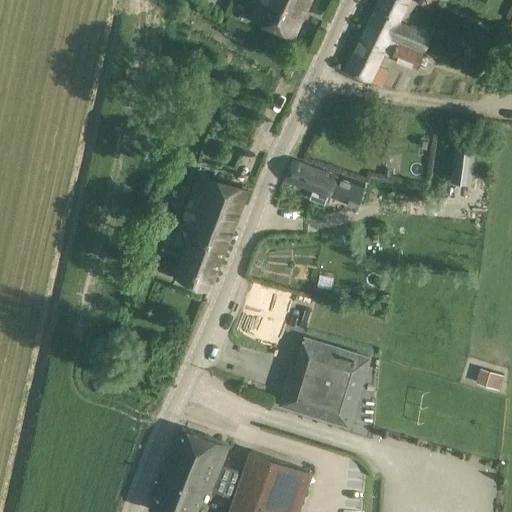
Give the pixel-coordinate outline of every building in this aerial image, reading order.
[(252,16),(276,26),(294,35),(309,0),(253,0),(254,0),(258,2),(252,16)] [(379,0),(356,47),(365,51),(369,39),(378,45),(380,38),(421,54),(429,36),(398,21),(408,0),(379,0)] [(346,68),(367,78),(380,52),(414,68),(421,54),(380,38),(378,45),(369,39),(365,51),(356,47),(346,68)] [(471,75),(511,79),(511,62),(462,56),(460,69),(472,70),(471,75)] [(474,182),(479,144),(459,142),(454,179),(474,182)] [(293,160),(284,179),(309,187),(313,189),(309,198),(325,205),(327,205),(331,195),(358,204),(360,205),(360,203),(362,198),(367,185),(356,181),(312,166),(293,160)] [(175,276),(191,282),(209,289),(249,188),(230,180),(202,170),(181,227),(192,231),(175,276)] [(288,327),(282,348),(297,352),(303,331),(288,327)] [(350,426),(372,357),(305,337),(296,364),(292,363),(280,404),(350,426)] [(481,367),(476,381),(500,388),(504,374),(481,367)] [(298,511),(312,471),(251,450),(244,470),(242,475),(234,497),(230,509),(236,511),(235,511),(298,511)]
